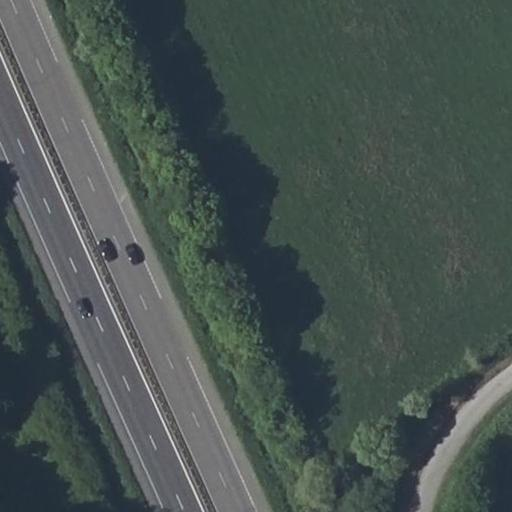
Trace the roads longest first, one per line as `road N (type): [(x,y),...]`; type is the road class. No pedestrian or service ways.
road 1 (trunk): [(237,511),(12,0)]
road 2 (trunk): [(0,95),(184,511)]
road 3 (unclassified): [(511,375),(464,419),(422,511)]
